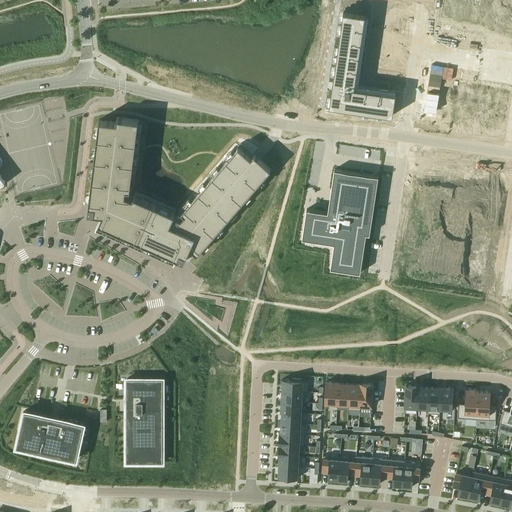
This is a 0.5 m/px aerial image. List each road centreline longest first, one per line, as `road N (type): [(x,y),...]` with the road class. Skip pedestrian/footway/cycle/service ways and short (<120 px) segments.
road 1 (residential): [(250,497),(259,365),(511,383)]
road 2 (residential): [(46,333),(17,305),(12,264),(28,252),(78,259),(138,286),(154,308),(132,332),(110,340),(59,338)]
road 3 (residential): [(81,73),(277,124),(403,140)]
road 4 (unclassified): [(424,511),(250,497)]
road 5 (unclassified): [(250,497),(80,492)]
road 6 (residential): [(403,140),(383,279)]
